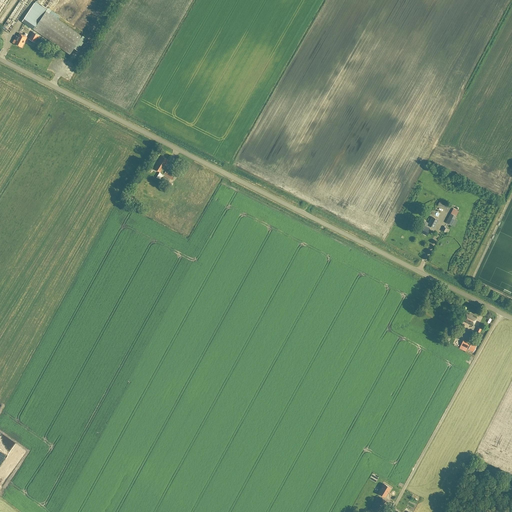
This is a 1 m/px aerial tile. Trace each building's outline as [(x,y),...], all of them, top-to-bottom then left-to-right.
[(36,1),(22,21),(34,29),(70,54),(82,37),(46,12),(47,9),(36,1)] [(29,39),(35,42),(39,35),(32,31),(29,39)] [(22,47),(27,37),(19,33),(17,36),(16,36),(13,42),(22,47)] [(161,173),(164,175),(173,180),(176,175),(167,170),(167,169),(164,167),(169,160),(162,156),(154,169),(161,173)] [(428,169),(423,179),(429,182),(434,172),(428,169)] [(451,225),(453,223),(456,216),(451,214),(446,223),(451,225)] [(434,228),(438,220),(432,217),(429,223),(424,221),(422,225),(421,224),(417,231),(426,235),(430,229),(429,228),(430,226),(434,228)] [(473,325),(477,317),(467,313),(463,320),(473,325)] [(471,342),(468,348),(474,351),(477,345),(471,342)] [(384,484),(378,493),(385,497),(391,488),(384,484)]
